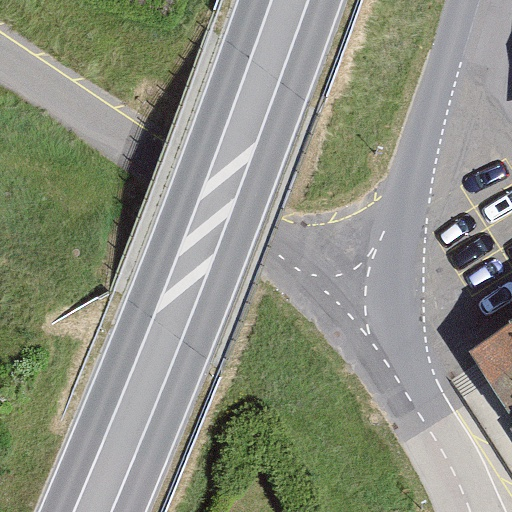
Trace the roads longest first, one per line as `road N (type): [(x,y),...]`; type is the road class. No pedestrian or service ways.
road 1 (primary): [(291,0),(93,511)]
road 2 (unclassified): [(346,309),(0,56)]
road 3 (unclassified): [(346,309),(380,241),(463,0)]
road 4 (unclassified): [(471,511),(434,436),(346,309)]
